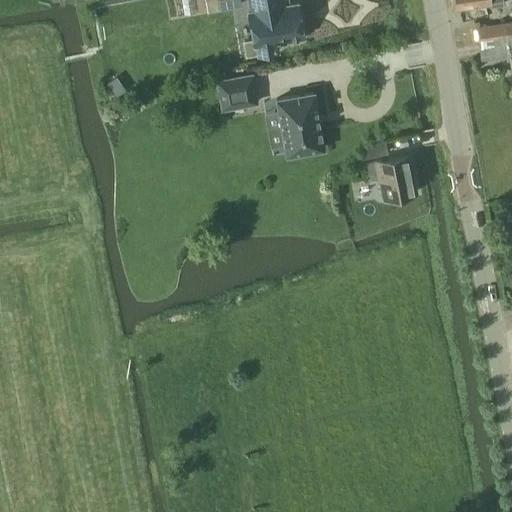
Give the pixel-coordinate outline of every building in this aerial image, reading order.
[(240,5),(239,0),(206,0),(208,11),(240,5)] [(276,41),(303,37),(297,2),(285,4),(284,0),(248,0),(250,10),(248,11),(253,40),(243,41),(246,55),(257,53),(257,55),(278,51),(276,41)] [(511,22),(477,27),(481,59),(510,55),(511,69),(511,22)] [(217,80),(222,109),(257,103),(251,74),(217,80)] [(313,92),(276,99),(287,155),(324,149),(313,92)] [(409,154),(375,161),(379,178),(383,199),(416,193),(409,154)] [(368,180),(379,178),(375,161),(365,162),(369,178),(367,178),(368,180)]
